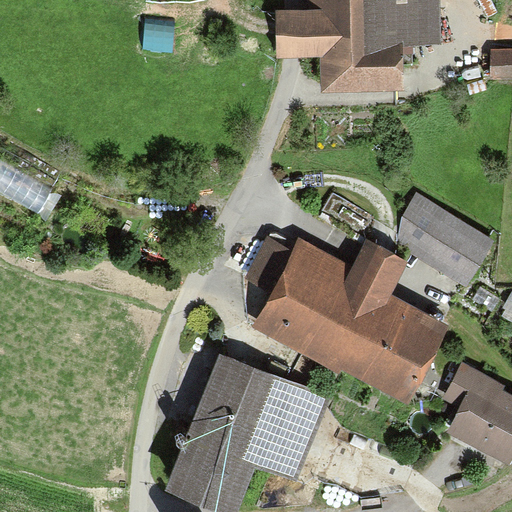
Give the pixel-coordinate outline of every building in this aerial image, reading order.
[(430,0),(310,0),(311,13),(292,13),(273,13),(273,61),(290,62),(320,62),(320,92),(400,92),(401,49),(431,49),(430,0)] [(511,53),(494,54),(494,79),(511,79),(511,53)] [(489,247),(414,202),(390,242),(465,287),(489,247)] [(407,401),(444,329),(391,302),(410,266),(368,244),(353,273),(302,247),(261,327),(407,401)] [(326,403),(222,359),(165,494),(207,511),(237,511),(256,468),(293,483),(326,403)] [(505,388),(458,364),(440,400),(462,412),(450,435),(506,464),(511,452),(511,405),(500,399),(505,388)]
